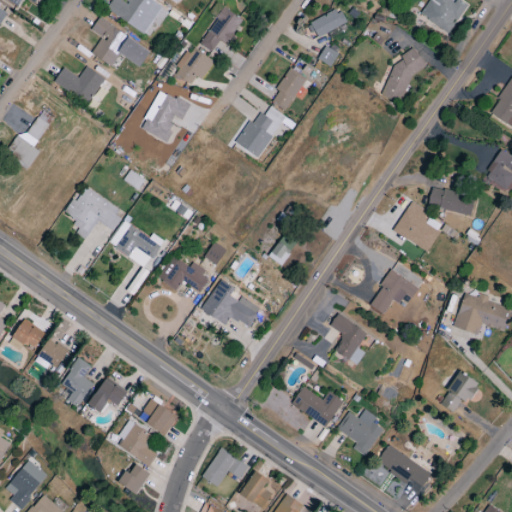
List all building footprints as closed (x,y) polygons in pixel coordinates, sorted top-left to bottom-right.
[(111,0),(105,11),(149,38),(167,9),(153,0),(111,0)] [(448,34),(466,4),(459,0),(428,0),(418,16),(448,34)] [(227,46),(242,19),(221,7),(199,45),(211,52),(218,41),(227,46)] [(314,38),(346,24),(340,9),(307,23),(314,38)] [(89,31),(100,38),(90,55),(110,67),(118,54),(139,67),(149,50),(97,19),(89,31)] [(316,60),(330,67),(337,54),(324,46),(316,60)] [(201,81),(213,63),(191,47),(172,74),(189,86),(195,77),(201,81)] [(382,97),(400,105),(420,58),(402,50),(382,97)] [(78,78),(62,68),(53,82),(86,104),(103,78),(85,67),(78,78)] [(300,88),(305,78),(288,69),(269,103),(285,111),(293,96),(300,100),(306,91),(300,88)] [(511,78),(488,113),(507,126),(511,118),(511,78)] [(189,105),(157,91),(139,130),(165,141),(175,118),(182,121),(189,105)] [(248,121),(234,143),(257,158),(284,117),(268,107),(263,116),(258,113),(252,124),(248,121)] [(38,151),(32,148),(40,134),(25,125),(7,155),(28,168),(38,151)] [(511,158),(500,150),(482,177),(505,193),(511,182),(511,158)] [(122,182),(137,191),(144,180),(128,171),(122,182)] [(83,187),(63,215),(81,227),(75,235),(83,240),(97,221),(111,231),(123,215),(83,187)] [(426,206),(469,217),(474,198),(431,187),(426,206)] [(425,252),(441,226),(426,217),(428,214),(409,202),(392,232),(425,252)] [(160,240),(150,234),(149,237),(122,223),(110,247),(147,266),(160,240)] [(268,259),(281,266),(293,242),(280,235),(268,259)] [(202,257),(215,266),(225,251),(213,243),(202,257)] [(199,293),(206,280),(201,277),(204,271),(191,263),(188,267),(170,256),(156,279),(175,291),(180,282),(199,293)] [(391,301),(400,306),(403,302),(407,304),(417,287),(388,271),(368,306),(383,315),(391,301)] [(223,325),(228,317),(247,328),(259,308),(217,282),(200,311),(223,325)] [(511,309),(486,301),(487,297),(478,294),(476,298),(463,294),(452,327),(476,335),(480,325),(504,332),(511,309)] [(356,348),(366,333),(336,314),(328,326),(343,336),(333,351),(355,365),(363,353),(356,348)] [(43,333),(20,322),(9,344),(21,350),(25,343),(36,348),(43,333)] [(65,352),(47,340),(33,361),(51,373),(65,352)] [(90,367),(77,358),(59,385),(71,392),(65,401),(76,408),(92,384),(82,378),(90,367)] [(437,404),(451,413),(461,399),(466,403),(479,385),(459,372),(437,404)] [(117,406),(125,393),(102,379),(87,406),(99,413),(107,401),(117,406)] [(321,400),(301,387),(289,406),(325,428),(342,401),(327,391),(321,400)] [(176,417),(149,399),(141,411),(149,417),(145,424),(164,436),(176,417)] [(364,457),(382,430),(372,423),(375,418),(363,410),(357,419),(347,412),(335,430),(355,443),(351,449),(364,457)] [(114,445),(148,466),(156,454),(143,446),(150,435),(128,422),(114,445)] [(0,435),(3,431),(0,429),(0,460),(10,444),(0,438),(0,435)] [(405,484),(408,479),(420,487),(429,474),(387,445),(375,463),(405,484)] [(247,466),(218,448),(200,478),(216,488),(226,471),(239,479),(247,466)] [(45,476),(27,461),(4,489),(12,496),(8,501),(21,511),(29,500),(27,498),(45,476)] [(125,471),(117,483),(134,495),(149,474),(135,465),(128,474),(125,471)] [(238,494),(261,510),(271,495),(261,488),(267,481),(254,471),(238,494)] [(60,511),(66,505),(56,498),(52,503),(41,494),(27,511),(60,511)] [(297,511),(302,505),(283,494),(272,511),(297,511)]
